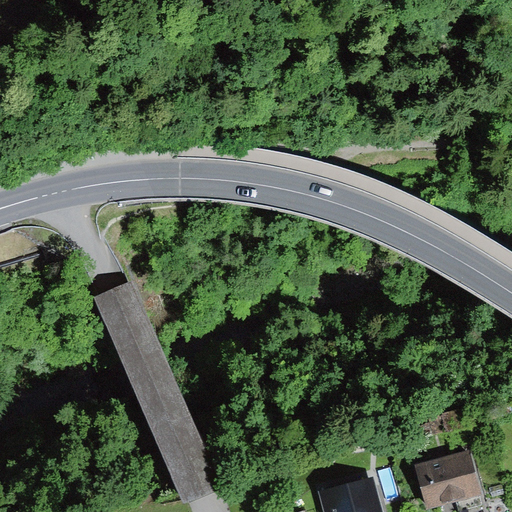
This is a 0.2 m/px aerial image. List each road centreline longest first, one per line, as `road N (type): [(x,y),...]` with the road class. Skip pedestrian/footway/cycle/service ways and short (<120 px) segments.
road 1 (primary): [(511,293),(382,221),(294,192),(178,179),(63,191)]
road 2 (residential): [(63,191),(108,274),(209,511)]
